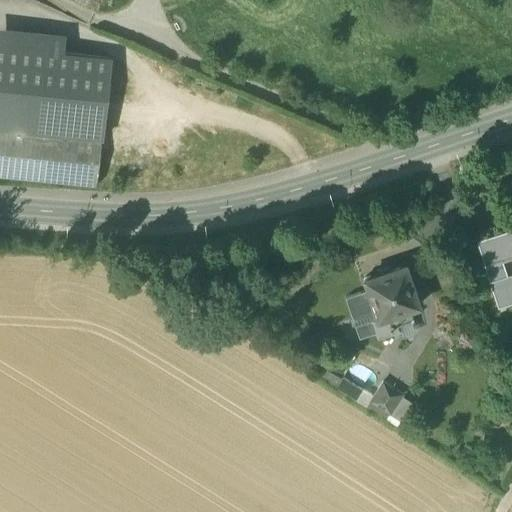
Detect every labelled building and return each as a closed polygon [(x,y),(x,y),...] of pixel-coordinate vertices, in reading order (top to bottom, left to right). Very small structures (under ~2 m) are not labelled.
[(0,128),(101,139),(109,59),(62,54),(64,36),(0,29),(0,128)] [(0,176),(96,186),(101,139),(0,128),(0,176)] [(511,229),(478,241),(477,240),(476,240),(507,336),(511,334),(511,229)] [(404,264),(372,275),(368,274),(365,275),(362,279),(363,283),(366,287),(376,317),(371,319),(377,337),(398,330),(396,324),(413,319),(409,308),(417,305),(415,299),(416,295),(416,292),(414,288),(411,286),(404,264)] [(362,388),(345,377),(339,387),(356,398),(362,388)] [(402,393),(382,381),(367,405),(384,416),(387,412),(389,413),(402,393)]
